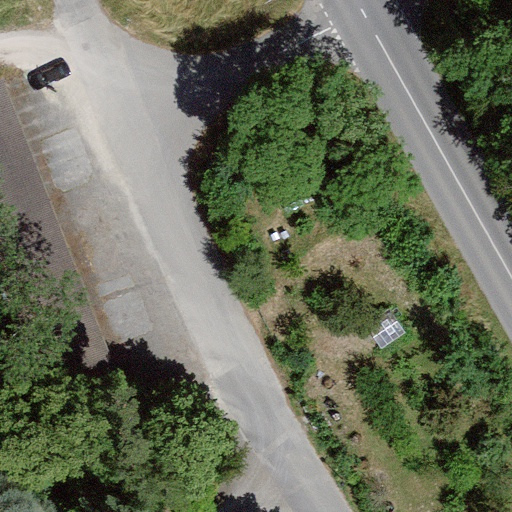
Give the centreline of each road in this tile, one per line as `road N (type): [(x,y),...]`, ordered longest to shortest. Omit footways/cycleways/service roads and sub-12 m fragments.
road 1 (residential): [(323,511),(236,364),(131,119),(339,0)]
road 2 (tertiary): [(511,280),(356,0)]
